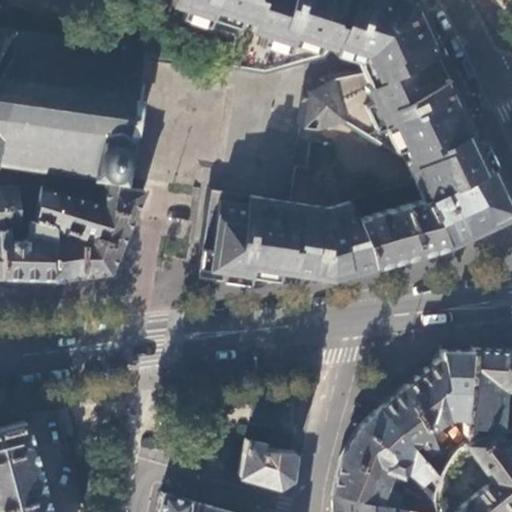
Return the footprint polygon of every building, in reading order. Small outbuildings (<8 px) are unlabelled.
[(170,0),(167,11),(235,33),(231,60),(238,61),(238,64),(265,68),(323,53),(326,50),(328,46),(334,47),(332,52),(340,55),(357,61),(361,70),(333,77),(306,90),(301,125),(298,125),(289,200),(211,188),(198,276),(251,283),(283,278),(285,270),(330,278),(375,267),(358,219),(424,200),(446,243),(511,215),(511,209),(415,0),(170,0)] [(110,29),(107,43),(0,28),(0,161),(105,177),(124,179),(125,174),(123,174),(127,146),(128,146),(129,139),(127,139),(129,131),(131,131),(133,113),(135,97),(133,96),(135,85),(136,85),(141,53),(143,50),(145,30),(114,26),(112,27),(110,29)] [(122,187),(124,179),(105,177),(100,201),(36,185),(30,221),(47,225),(59,228),(81,234),(81,238),(80,275),(107,271),(111,262),(137,202),(143,190),(122,187)] [(0,227),(10,227),(18,226),(15,184),(0,185),(0,227)] [(358,219),(375,267),(389,263),(414,256),(447,246),(446,243),(424,200),(358,219)] [(47,225),(30,221),(30,236),(11,236),(10,227),(0,227),(0,250),(2,275),(53,276),(47,225)] [(53,278),(80,275),(81,238),(60,239),(59,228),(47,225),(53,276),(53,278)] [(471,357),(471,359),(466,441),(466,448),(499,437),(502,398),(504,359),(487,358),(471,357)] [(437,358),(438,366),(444,428),(439,432),(449,447),(466,441),(471,359),(452,359),(437,358)] [(511,359),(504,359),(502,398),(511,398),(511,359)] [(420,380),(400,395),(431,458),(442,450),(445,455),(451,451),(449,447),(439,432),(444,428),(438,366),(420,380)] [(388,404),(375,415),(406,454),(413,451),(419,460),(422,459),(425,464),(419,469),(436,484),(442,473),(431,458),(400,395),(388,404)] [(361,428),(354,436),(403,468),(400,478),(406,483),(418,491),(425,486),(432,495),(436,484),(419,469),(406,454),(375,415),(361,428)] [(0,511),(41,511),(20,431),(0,435),(0,511)] [(341,458),(330,502),(374,511),(429,511),(429,507),(430,500),(418,491),(406,483),(397,503),(379,498),(386,480),(397,483),(400,478),(403,468),(354,436),(341,458)] [(429,507),(429,511),(511,511),(511,438),(510,438),(499,437),(466,448),(450,462),(442,473),(436,484),(432,495),(430,500),(429,507)] [(235,483),(274,495),(286,487),(288,477),(289,460),(259,459),(261,452),(242,448),(235,483)] [(155,511),(184,511),(185,510),(157,502),(155,511)] [(329,511),(374,511),(330,502),(329,511)]
